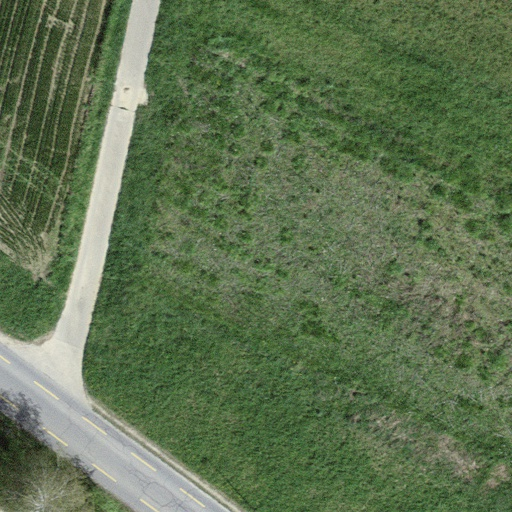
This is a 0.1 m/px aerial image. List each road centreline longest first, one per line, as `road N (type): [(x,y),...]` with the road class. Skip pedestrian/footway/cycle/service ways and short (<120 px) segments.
road 1 (track): [(136,0),(47,399)]
road 2 (unknown): [(362,511),(262,211)]
road 3 (unclassified): [(0,364),(194,511)]
